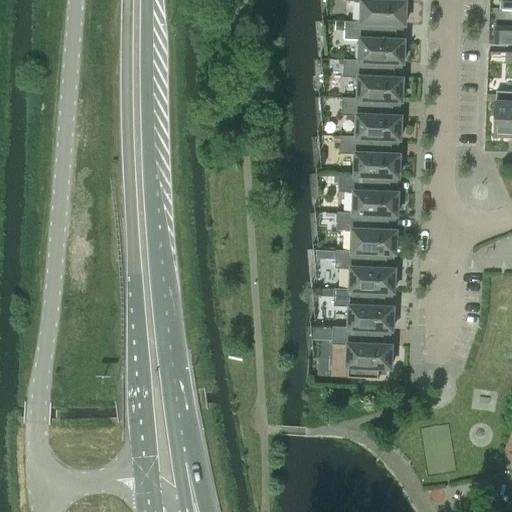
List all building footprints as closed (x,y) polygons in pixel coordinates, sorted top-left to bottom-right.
[(345,21),(345,22),(361,23),(405,24),(406,2),(397,2),(397,0),(346,0),(346,1),(362,1),(361,22),(345,21)] [(511,0),(500,0),(500,9),(511,9),(511,0)] [(344,59),(344,60),(403,63),(404,40),(395,40),(396,24),(405,25),(405,24),(361,23),(345,22),(344,39),(360,39),(360,60),(344,59)] [(511,31),(499,31),(498,44),(511,44),(511,31)] [(342,97),(342,98),(358,99),(402,101),(403,78),(394,78),(394,63),(403,63),(344,60),(343,77),(359,78),(358,98),(342,97)] [(494,136),(511,136),(511,91),(496,91),(494,136)] [(340,136),(400,139),(401,116),(392,116),(393,101),(402,101),(358,99),(342,98),(341,115),(357,116),(356,136),(340,136)] [(339,174),(339,175),(355,175),(398,177),(399,155),(391,154),(391,139),(400,139),(340,136),(340,153),(356,154),(355,174),(339,174)] [(337,212),(337,213),(388,215),(397,215),(398,193),(389,192),(390,177),(398,178),(398,177),(355,175),(339,175),(338,192),(354,192),(353,213),(337,212)] [(336,250),(336,251),(352,251),(395,253),(396,231),(387,231),(388,215),(397,216),(397,215),(388,215),(337,213),(336,230),(352,230),(352,251),(336,250)] [(334,288),(334,289),(350,290),(394,291),(395,269),(386,269),(386,254),(395,254),(395,253),(352,251),(336,251),(335,268),(351,269),(350,289),(334,288)] [(332,326),(332,327),(392,330),(393,307),(384,307),(385,292),(394,292),(394,291),(350,290),(334,289),(333,306),(349,307),(348,327),(332,326)] [(392,330),(332,327),(332,344),(348,345),(347,367),(348,367),(347,377),(378,379),(378,368),(390,368),(391,346),(383,345),(383,330),(392,330)]
